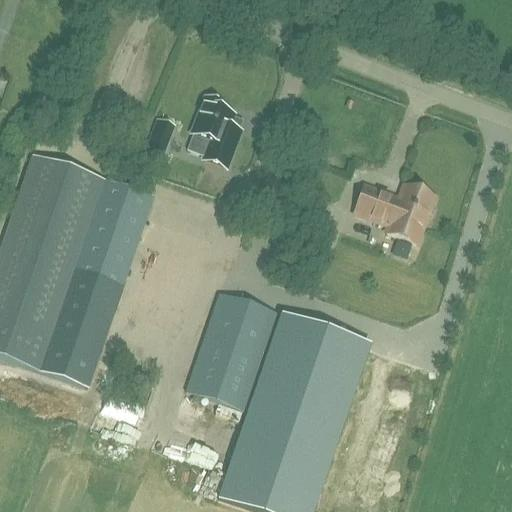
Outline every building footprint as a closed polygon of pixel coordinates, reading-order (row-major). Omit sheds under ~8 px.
[(229,133),(233,122),(234,121),(222,117),(225,111),(206,104),(193,140),(194,140),(212,147),(205,163),(204,166),(227,174),(241,137),(240,137),(229,133)] [(172,130),(157,124),(152,138),(146,153),(161,158),(166,144),(172,130)] [(122,287),(110,283),(139,198),(107,187),(78,272),(75,271),(103,186),(30,161),(0,251),(0,363),(86,392),(122,287)] [(429,211),(433,201),(403,190),(397,207),(389,204),(390,201),(363,191),(353,217),(388,230),(385,237),(415,248),(423,227),(425,228),(431,212),(429,211)] [(154,255),(160,217),(145,214),(139,253),(154,255)] [(276,319),(218,299),(185,396),(243,416),(276,319)] [(279,320),(217,504),(240,511),(313,511),(368,351),(279,320)]
